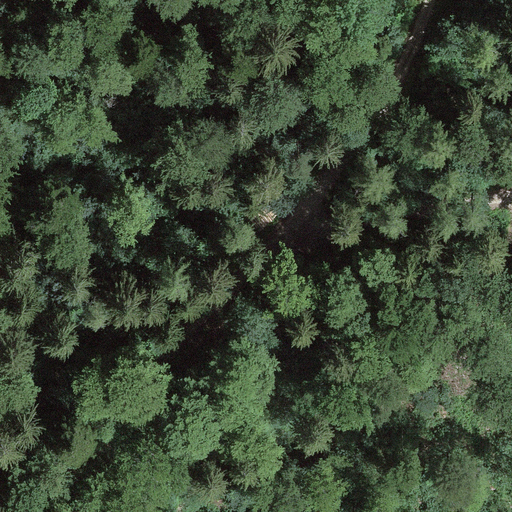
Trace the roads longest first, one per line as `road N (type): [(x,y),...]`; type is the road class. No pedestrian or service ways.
road 1 (track): [(283,237),(159,359),(30,511)]
road 2 (track): [(511,197),(283,237)]
road 3 (track): [(283,237),(413,47)]
